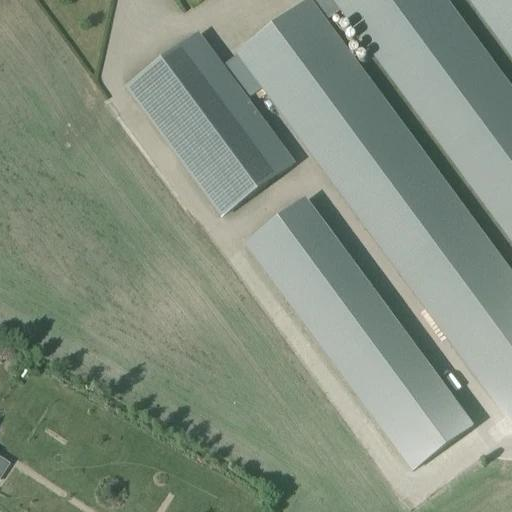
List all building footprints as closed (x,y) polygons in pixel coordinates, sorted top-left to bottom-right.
[(316,0),(309,6),(323,27),(342,12),(511,242),(511,98),(439,0),(316,0)] [(511,0),(469,0),(511,58),(511,0)] [(309,6),(307,5),(238,56),(239,58),(220,72),(244,104),(262,90),(490,400),(511,383),(511,282),(323,27),(309,6)] [(196,39),(127,90),(222,219),(291,168),(244,104),(220,72),(197,41),(196,39)] [(472,429),(305,204),(244,248),(411,474),(472,429)]
